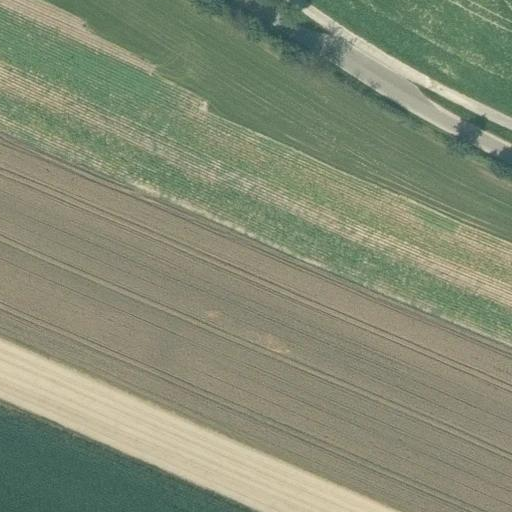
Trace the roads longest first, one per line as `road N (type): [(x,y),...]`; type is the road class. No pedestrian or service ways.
road 1 (track): [(250,0),(424,105),(511,146)]
road 2 (track): [(303,0),(427,83),(511,121)]
